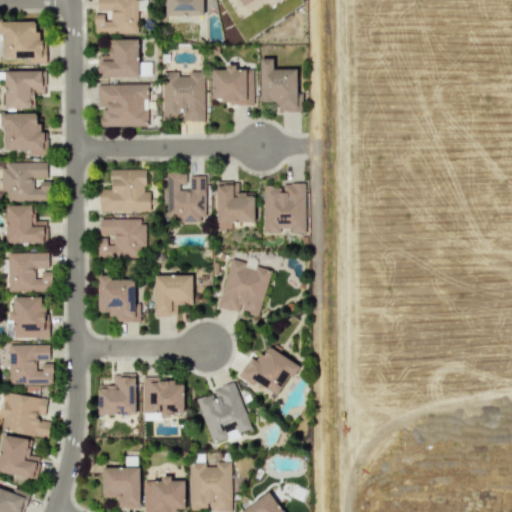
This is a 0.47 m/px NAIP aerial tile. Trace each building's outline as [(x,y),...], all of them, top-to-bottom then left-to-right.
[(93,33),(137,33),(137,0),(96,0),(96,10),(110,10),(111,21),(103,21),(103,13),(93,13),(93,33)] [(165,0),(165,15),(202,15),(201,0),(165,0)] [(35,20),(0,20),(0,34),(2,34),(3,58),(27,57),(27,63),(44,63),(43,30),(35,31),(35,20)] [(137,38),(110,39),(110,54),(99,54),(99,76),(137,76),(137,38)] [(260,101),(278,101),(278,111),(301,111),(301,93),(296,93),(296,68),(272,69),(272,58),(259,58),(260,101)] [(211,97),(221,97),(221,103),(250,104),(251,67),(225,67),(225,69),(211,69),(211,97)] [(4,108),(33,108),(33,92),(44,91),(44,70),(3,70),(4,108)] [(161,73),(162,118),(182,117),(182,121),(203,121),(202,70),(187,71),(187,72),(161,73)] [(146,125),(146,83),(98,84),(99,126),(146,125)] [(0,112),(0,126),(3,126),(3,150),(46,150),(46,132),(39,132),(39,122),(35,122),(35,112),(0,112)] [(98,211),(149,210),(149,191),(145,191),(144,168),(109,169),(109,188),(98,189),(98,211)] [(166,217),(177,216),(177,221),(205,221),(204,173),(166,174),(166,217)] [(215,181),(216,229),(230,229),(230,222),(253,221),(253,191),(237,192),(237,180),(215,181)] [(262,186),(263,232),(280,232),(280,228),(290,228),(290,233),(304,233),(304,182),(282,183),(282,186),(262,186)] [(46,242),(46,220),(34,220),(34,205),(5,205),(5,242),(46,242)] [(143,218),(99,218),(99,237),(96,237),(96,257),(144,256),(143,218)] [(48,290),(47,252),(7,253),(7,291),(48,290)] [(217,307),(236,312),(237,309),(258,314),(270,270),(254,265),(254,266),(229,260),(217,307)] [(139,321),(139,303),(134,304),(133,279),(110,279),(110,274),(97,275),(97,313),(116,313),(116,321),(139,321)] [(154,316),(176,315),(175,304),(191,304),(191,274),(154,275),(154,316)] [(299,366),(278,353),(281,349),(266,339),(241,379),(252,386),(254,383),(274,396),(288,374),(292,377),(299,366)] [(8,384),(51,384),(51,362),(48,362),(48,344),(8,344),(8,384)] [(97,414),(134,415),(134,374),(113,373),(112,385),(97,385),(97,414)] [(142,413),(158,412),(159,417),(170,417),(170,413),(183,412),(182,383),(173,384),(173,377),(141,378),(142,413)] [(194,398),(211,441),(235,431),(236,433),(250,428),(233,383),(194,398)] [(46,398),(5,392),(0,422),(0,429),(47,437),(49,421),(36,419),(36,413),(43,414),(46,398)] [(0,473),(36,477),(38,456),(28,455),(30,438),(0,435),(0,473)] [(188,462),(189,509),(208,509),(208,511),(230,511),(229,461),(215,461),(215,466),(205,466),(204,462),(188,462)] [(101,467),(101,497),(117,497),(117,508),(139,508),(138,467),(101,467)] [(149,481),(150,496),(143,496),(143,511),(176,511),(176,509),(184,509),(183,480),(170,480),(170,475),(160,476),(160,481),(149,481)] [(0,511),(11,511),(12,511),(14,511),(22,511),(29,494),(14,488),(12,492),(0,487),(0,511)] [(239,511),(283,511),(267,491),(239,511)]
